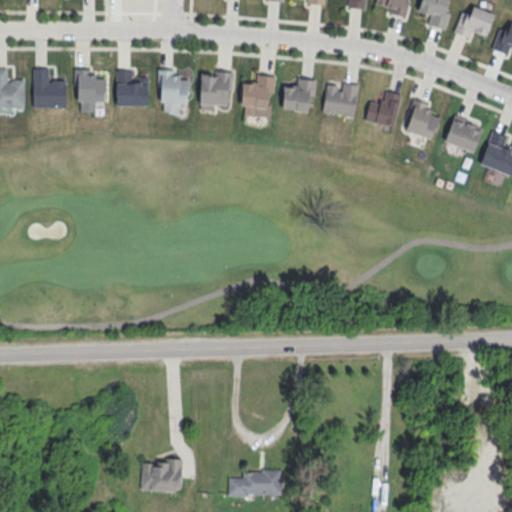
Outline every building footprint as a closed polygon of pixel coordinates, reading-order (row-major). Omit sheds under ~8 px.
[(363,0),(362,9),(347,7),(347,0),(363,0)] [(374,0),(373,4),(388,8),(387,13),(405,17),(408,0),(374,0)] [(419,0),(446,0),(443,11),(448,13),(444,29),(426,24),(429,15),(416,11),(419,0)] [(492,13),(483,35),(471,30),(468,38),(452,32),(460,11),(465,13),(469,4),(492,13)] [(511,22),(511,48),(509,47),(506,55),(490,48),(498,28),(503,30),(507,21),(511,22)] [(23,106),(0,106),(0,67),(7,67),(7,80),(24,80),(23,106)] [(64,107),(31,107),(31,68),(47,68),(47,82),(51,82),(51,80),(64,80),(64,107)] [(177,79),(188,79),(188,94),(185,94),(185,102),(177,102),(177,111),(162,111),(162,101),(159,101),(159,86),(156,86),(156,69),(173,69),(172,75),(177,75),(177,79)] [(115,70),(114,104),(147,105),(147,76),(138,76),(137,81),(130,81),(131,70),(115,70)] [(231,72),(229,104),(198,103),(199,70),(231,72)] [(242,115),(269,117),(273,76),(256,74),(255,83),(241,82),(239,105),(243,105),(242,115)] [(104,77),(104,112),(78,112),(78,77),(104,77)] [(281,107),(306,111),(310,79),(283,77),(281,107)] [(321,111),(352,116),(357,84),(325,81),(321,111)] [(364,120),(383,125),(384,122),(392,125),(400,94),(385,91),(383,100),(379,99),(378,103),(369,101),(364,120)] [(404,128),(428,138),(438,116),(412,107),(404,128)] [(443,140),(472,151),(482,128),(451,117),(443,140)] [(478,163),(507,174),(511,162),(511,145),(510,145),(509,149),(502,146),(506,136),(491,130),(478,163)] [(141,462),(139,490),(173,492),(173,488),(179,488),(181,460),(165,459),(164,462),(156,462),(156,466),(151,465),(151,463),(141,462)] [(227,477),(241,478),(241,472),(260,472),(260,469),(280,470),(279,494),(246,493),(245,496),(227,496),(227,477)]
